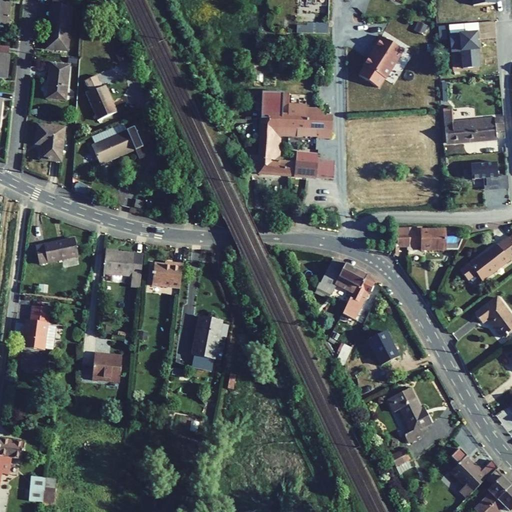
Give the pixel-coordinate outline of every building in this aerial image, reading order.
[(41,0),(39,38),(61,40),(64,0),(41,0)] [(420,22),(415,30),(423,34),(428,26),(420,22)] [(328,34),(328,24),(307,23),(307,26),(297,26),(296,33),(328,34)] [(481,66),(480,30),(448,31),(448,51),(460,50),(460,67),(481,66)] [(403,50),(381,37),(373,49),(375,51),(370,58),(368,57),(363,65),(364,66),(358,75),(379,88),(384,78),(385,79),(403,50)] [(507,40),(497,40),(498,58),(508,58),(507,40)] [(126,47),(114,53),(119,62),(130,56),(126,47)] [(40,61),(37,96),(55,98),(58,63),(40,61)] [(77,88),(88,114),(108,105),(97,79),(77,88)] [(261,118),(281,118),(282,104),(282,94),(262,93),(261,118)] [(281,118),(281,137),(330,138),(330,117),(322,116),(322,112),(318,109),(306,108),(306,105),(288,105),(282,104),(281,118)] [(444,125),(452,124),(451,110),(443,110),(444,125)] [(261,118),(259,155),(258,172),(258,173),(315,178),(316,164),(308,163),(309,155),(296,154),(295,165),(279,163),(281,137),(281,118),(261,118)] [(503,130),(502,118),(452,124),(444,125),(446,143),(496,138),(495,131),(503,130)] [(83,137),(91,157),(125,144),(128,152),(135,149),(123,120),(116,123),(83,137)] [(33,144),(31,160),(52,161),(55,128),(28,125),(26,143),(33,144)] [(258,172),(259,155),(250,155),(251,171),(258,172)] [(316,164),(317,156),(309,155),(308,163),(316,164)] [(486,187),(497,186),(495,163),(470,165),(471,180),(485,179),(486,187)] [(334,166),(316,164),(315,178),(333,180),(334,166)] [(409,228),(409,247),(417,247),(420,247),(420,251),(446,250),(448,248),(451,236),(445,237),(444,229),(421,230),(422,227),(409,228)] [(409,247),(409,228),(397,229),(397,242),(393,242),(392,255),(397,256),(398,247),(407,247),(409,247)] [(67,233),(30,241),(34,259),(71,250),(67,233)] [(448,248),(446,250),(458,250),(463,236),(451,236),(448,248)] [(511,258),(511,243),(507,237),(471,265),(469,264),(460,271),(468,281),(476,274),(482,281),(511,258)] [(98,248),(96,267),(124,270),(123,279),(133,280),(136,249),(111,246),(110,250),(98,248)] [(146,258),(144,279),(171,282),(174,258),(162,257),(162,260),(146,258)] [(335,284),(352,293),(356,286),(360,289),(365,279),(367,276),(345,264),(333,260),(320,283),(319,282),(314,292),(328,298),(335,284)] [(374,283),(365,279),(360,289),(356,286),(352,293),(343,313),(355,319),(367,294),(370,295),(374,283)] [(194,292),(188,331),(206,334),(213,296),(194,292)] [(511,318),(496,298),(475,315),(481,323),(487,319),(502,338),(511,329),(511,318)] [(16,333),(14,361),(35,363),(39,320),(23,319),(21,333),(16,333)] [(381,366),(398,357),(385,332),(368,340),(381,366)] [(343,366),(351,348),(343,344),(337,358),(343,366)] [(86,350),(84,374),(89,375),(89,377),(98,378),(99,376),(111,377),(113,355),(101,354),(99,352),(86,350)] [(349,366),(357,361),(351,351),(346,363),(349,366)] [(420,411),(409,389),(388,400),(394,412),(400,410),(411,432),(404,435),(408,443),(423,436),(419,429),(431,423),(427,414),(423,416),(420,411)] [(0,438),(0,484),(0,485),(3,473),(9,473),(11,458),(20,459),(23,442),(0,438)] [(410,460),(412,459),(407,448),(391,456),(396,467),(410,460)] [(497,469),(492,461),(481,472),(466,458),(467,457),(459,449),(451,457),(458,464),(450,472),(465,486),(459,492),(466,499),(481,484),(495,471),(497,469)] [(413,466),(410,460),(396,467),(399,473),(413,466)] [(23,470),(20,494),(37,496),(40,472),(23,470)] [(477,511),(485,511),(511,486),(495,471),(481,484),(488,491),(490,493),(474,509),(477,511)] [(48,473),(40,472),(37,496),(45,497),(48,473)] [(511,508),(511,486),(485,511),(497,511),(503,506),(509,511),(511,508)] [(416,495),(423,498),(425,492),(418,490),(416,495)]
